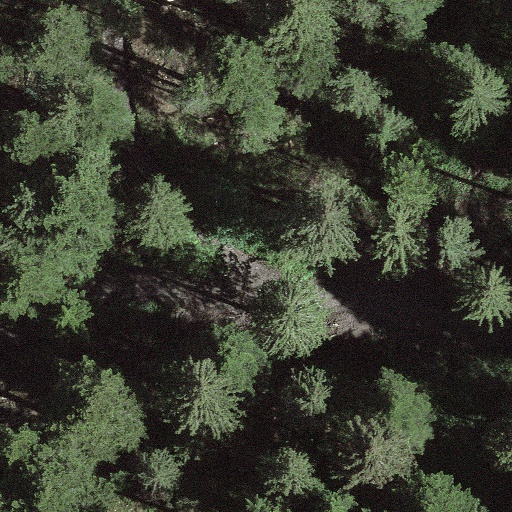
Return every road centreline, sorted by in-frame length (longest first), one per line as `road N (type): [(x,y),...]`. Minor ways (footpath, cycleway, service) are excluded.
road 1 (track): [(271,284),(188,213),(148,170),(124,128),(115,0)]
road 2 (track): [(0,340),(119,286),(271,284)]
road 3 (track): [(511,323),(271,284)]
